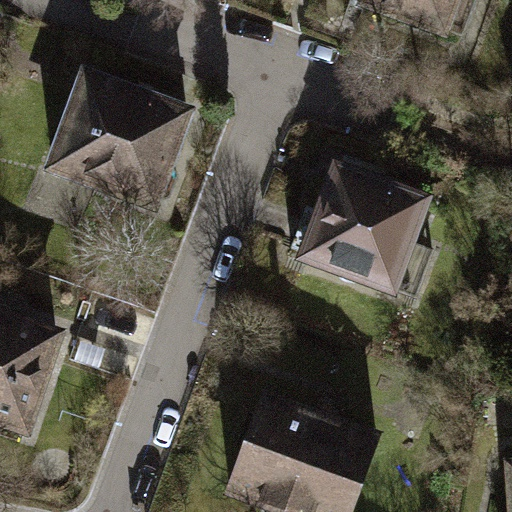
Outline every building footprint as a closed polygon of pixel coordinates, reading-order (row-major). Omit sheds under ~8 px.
[(367,0),(367,3),(456,33),(466,0),(367,0)] [(187,110),(87,76),(54,171),(154,205),(166,199),(174,187),(174,173),(169,162),(187,110)] [(437,202),(335,167),(321,210),(306,204),(285,265),(402,305),(437,202)] [(67,340),(0,316),(0,420),(34,433),(67,340)] [(369,511),(393,440),(262,398),(228,503),(256,511),(369,511)]
